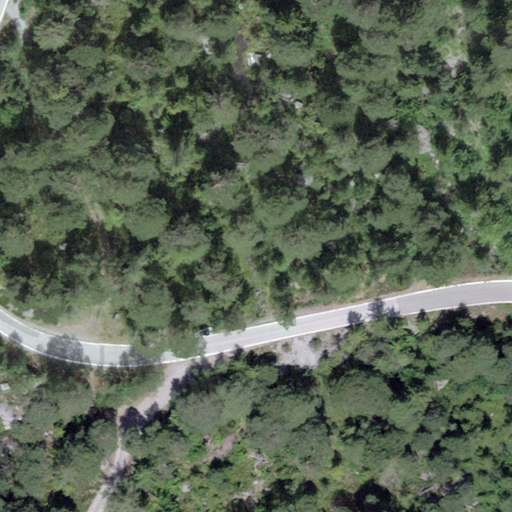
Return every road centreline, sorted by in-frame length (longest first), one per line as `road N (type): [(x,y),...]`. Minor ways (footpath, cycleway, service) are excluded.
road 1 (unclassified): [(0,325),(54,352),(133,358),(511,291)]
road 2 (track): [(92,511),(133,438),(183,373),(184,353)]
